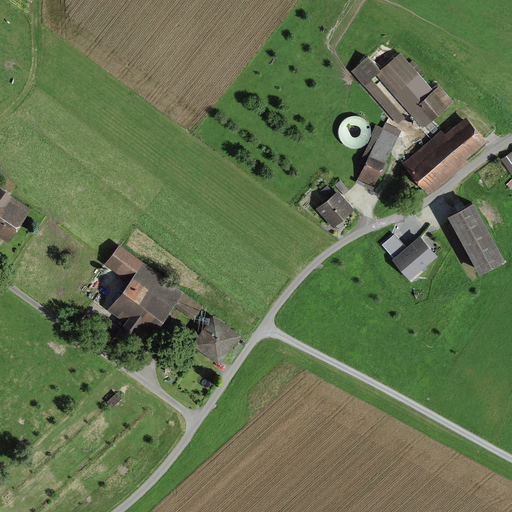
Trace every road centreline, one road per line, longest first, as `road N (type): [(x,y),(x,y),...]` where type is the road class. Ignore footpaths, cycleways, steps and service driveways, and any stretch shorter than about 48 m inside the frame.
road 1 (unclassified): [(117,511),(173,459),(290,289),(320,259),(436,196),(511,139)]
road 2 (track): [(511,453),(263,326)]
